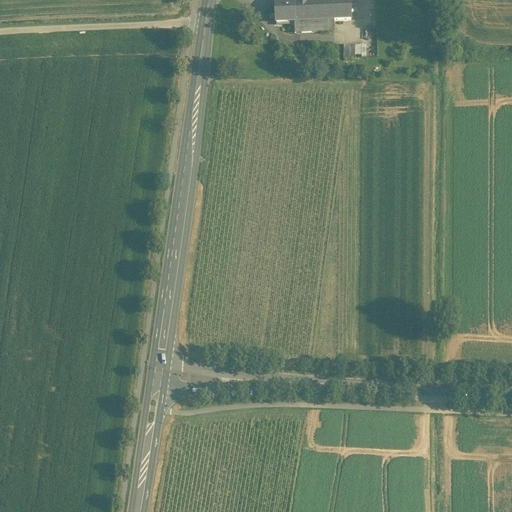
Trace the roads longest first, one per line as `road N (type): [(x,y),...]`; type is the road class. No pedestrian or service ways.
road 1 (primary): [(160,363),(209,0)]
road 2 (track): [(206,24),(0,31)]
road 3 (tertiary): [(511,393),(306,384)]
road 4 (tertiary): [(157,385),(306,384)]
road 5 (tertiary): [(306,384),(160,363)]
road 6 (primary): [(138,511),(157,385)]
